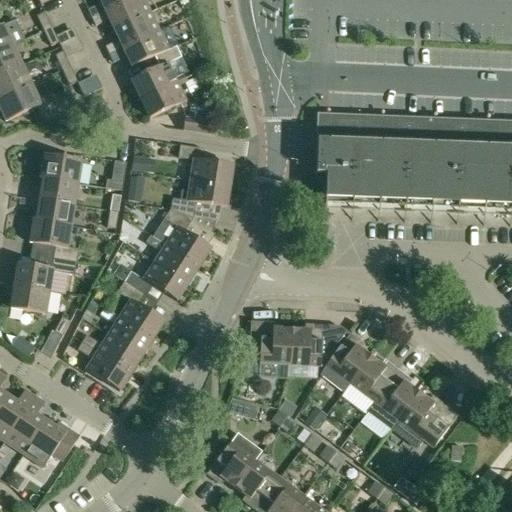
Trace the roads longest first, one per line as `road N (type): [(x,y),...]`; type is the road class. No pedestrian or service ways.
road 1 (residential): [(511,388),(411,312),(344,288),(286,283),(243,268)]
road 2 (unclassified): [(276,80),(511,87)]
road 3 (residential): [(144,452),(243,268)]
road 4 (residential): [(144,452),(0,353)]
road 5 (residential): [(278,153),(109,128)]
road 6 (residential): [(109,128),(114,90),(73,0)]
road 7 (residential): [(109,128),(105,156),(0,145)]
road 8 (unclassified): [(243,268),(278,153)]
